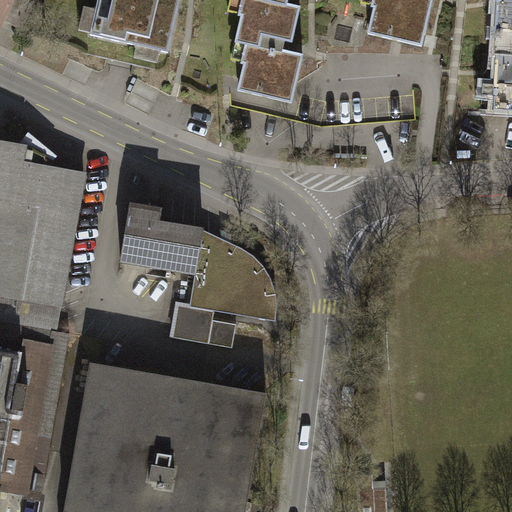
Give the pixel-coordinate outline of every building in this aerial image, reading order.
[(31,0),(0,0),(0,30),(14,37),(31,0)] [(108,0),(100,46),(167,60),(178,0),(108,0)] [(264,0),(269,1),(261,45),(272,47),(263,90),(318,100),(326,57),(318,56),(327,7),(317,4),(317,0),(264,0)] [(377,0),(372,33),(424,46),(429,0),(377,0)] [(511,0),(500,0),(498,109),(511,109),(511,0)] [(37,147),(0,141),(0,204),(8,206),(0,265),(0,294),(76,305),(94,174),(34,166),(37,147)] [(178,211),(138,204),(128,266),(200,278),(210,280),(218,230),(176,224),(178,211)] [(210,280),(200,278),(197,304),(222,308),(282,317),(281,285),(267,264),(251,249),(218,230),(210,280)] [(197,304),(182,301),(176,337),(216,344),(222,308),(197,304)] [(3,511),(32,353),(0,347),(0,511),(3,511)] [(254,511),(274,395),(99,365),(73,511),(254,511)] [(392,511),(392,494),(365,496),(365,511),(392,511)]
